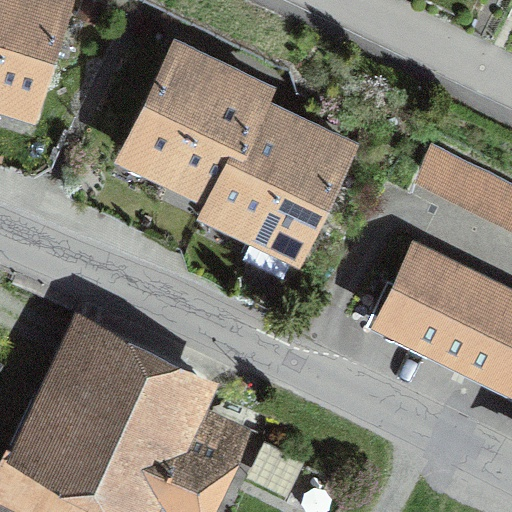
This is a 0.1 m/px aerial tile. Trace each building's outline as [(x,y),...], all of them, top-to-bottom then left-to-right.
[(0,0),(0,38),(12,0),(0,0)] [(65,0),(12,0),(0,38),(0,95),(32,106),(65,0)] [(124,149),(169,171),(219,67),(174,45),(124,149)] [(219,67),(169,171),(214,192),(264,88),(219,67)] [(252,227),(302,123),(257,102),(208,206),(252,227)] [(302,123),(252,227),(257,229),(247,250),(250,259),(275,272),(284,268),(294,247),(298,249),(348,145),(302,123)] [(511,183),(429,142),(418,165),(511,211),(511,183)] [(511,399),(511,293),(417,246),(381,318),(511,382),(511,388),(508,397),(511,399)] [(71,315),(0,462),(0,511),(150,511),(152,509),(157,511),(189,511),(225,438),(183,418),(201,380),(71,315)] [(267,436),(250,472),(288,489),(305,453),(267,436)]
